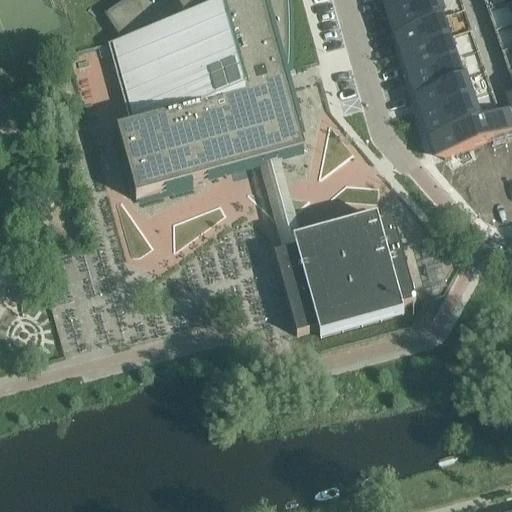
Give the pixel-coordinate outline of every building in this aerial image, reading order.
[(130,0),(104,18),(122,44),(108,48),(131,131),(117,135),(136,203),(198,186),(219,180),(223,179),(231,177),(252,171),(259,169),(279,164),(305,156),(283,76),(287,75),(287,74),(288,62),(289,49),(289,36),(288,23),(288,11),(287,0),(130,0)] [(433,0),(392,0),(395,15),(434,5),(433,0)] [(434,5),(395,15),(403,37),(400,38),(401,38),(441,24),(434,5)] [(441,24),(401,38),(408,59),(448,45),(441,24)] [(448,45),(408,59),(410,58),(417,78),(412,79),(412,80),(455,65),(448,45)] [(455,65),(412,80),(419,100),(417,100),(417,101),(462,86),(455,65)] [(462,86),(417,101),(424,122),(469,106),(462,86)] [(469,106),(424,122),(431,142),(476,127),(469,106)] [(476,127),(431,142),(431,143),(438,140),(445,160),(443,160),(444,162),(483,148),(476,127)] [(393,225),(379,229),(377,223),(294,246),(296,252),(274,258),(297,339),(319,333),(320,338),(402,316),(401,310),(416,306),(393,225)] [(0,262),(0,304),(28,296),(18,257),(0,262)]
